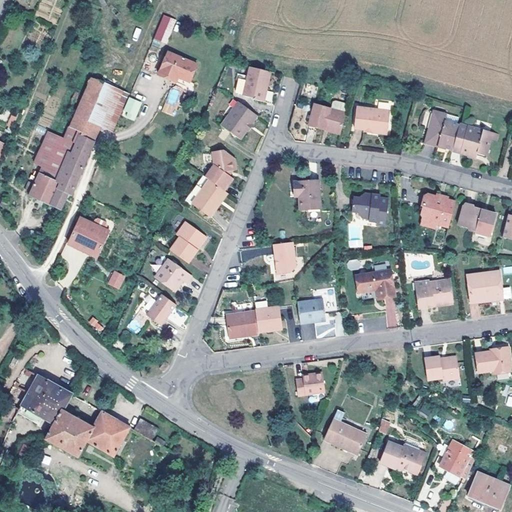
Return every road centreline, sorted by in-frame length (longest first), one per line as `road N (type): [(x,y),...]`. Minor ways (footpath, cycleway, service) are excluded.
road 1 (residential): [(180,364),(511,323)]
road 2 (residential): [(268,149),(397,160),(511,189)]
road 3 (tertiary): [(0,242),(84,346),(165,408)]
road 4 (residential): [(180,364),(268,149)]
road 5 (tertiary): [(243,452),(391,511)]
